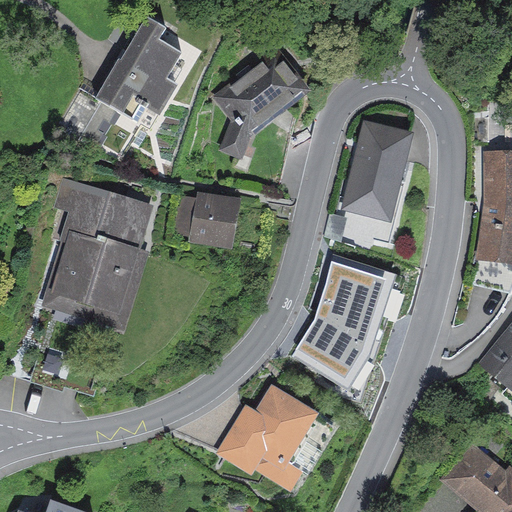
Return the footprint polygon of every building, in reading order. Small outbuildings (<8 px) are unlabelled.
[(145,4),(100,78),(140,102),(149,86),(160,93),(176,67),(165,60),(179,38),(154,23),(160,13),(145,4)] [(243,132),(253,110),(307,69),(281,35),(227,76),(240,93),(226,124),(243,132)] [(370,108),(350,190),(389,200),(410,118),(370,108)] [(511,137),(491,135),(480,240),(511,243),(511,137)] [(73,221),(51,287),(121,310),(145,237),(131,232),(146,187),(79,165),(62,217),(73,221)] [(242,180),(202,176),(197,223),(237,228),(242,180)] [(341,355),(369,309),(381,260),(330,248),(320,290),(298,329),(341,355)] [(511,318),(483,351),(511,375),(511,318)] [(270,373),(239,417),(261,432),(251,446),(288,472),(329,413),(270,373)] [(490,495),(475,511),(511,511),(511,455),(483,429),(453,461),(490,495)] [(91,511),(97,495),(54,480),(48,498),(25,490),(17,511),(91,511)]
